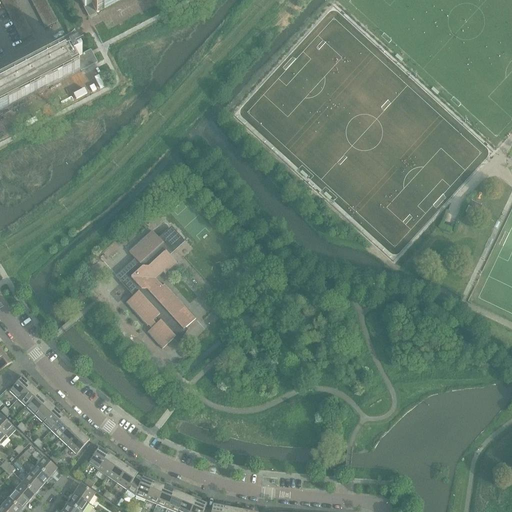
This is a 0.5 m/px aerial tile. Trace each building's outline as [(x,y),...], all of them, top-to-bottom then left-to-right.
[(16,2),(14,0),(7,0),(2,3),(5,8),(16,2)] [(89,17),(97,13),(98,12),(121,0),(80,0),(84,6),(89,17)] [(34,7),(37,12),(48,6),(45,1),(34,7)] [(19,8),(16,2),(5,8),(8,14),(19,8)] [(37,12),(40,17),(51,12),(48,6),(37,12)] [(22,13),(19,8),(8,14),(10,19),(22,13)] [(40,17),(43,23),(54,17),(51,12),(40,17)] [(24,18),(22,13),(10,19),(13,24),(24,18)] [(54,17),(43,23),(45,28),(56,22),(54,17)] [(27,24),(24,18),(13,24),(16,30),(27,24)] [(30,29),(27,24),(16,30),(19,35),(30,29)] [(30,29),(19,35),(22,41),(33,35),(30,29)] [(97,63),(91,50),(82,55),(77,46),(75,43),(71,45),(68,39),(60,44),(0,74),(0,109),(78,69),(79,68),(81,72),(97,63)] [(118,278),(134,296),(126,304),(127,304),(137,315),(136,315),(137,316),(137,315),(147,326),(146,326),(147,327),(148,326),(151,329),(147,333),(148,334),(148,333),(162,349),(162,350),(174,339),(178,343),(186,331),(185,330),(184,330),(196,319),(195,319),(185,308),(186,308),(185,307),(185,308),(184,306),(175,297),(175,296),(174,296),(165,286),(165,285),(162,287),(155,279),(163,272),(165,275),(166,274),(165,274),(176,264),(176,265),(177,264),(169,255),(172,251),(182,242),(178,238),(171,230),(160,240),(152,231),(151,232),(141,242),(140,241),(140,242),(129,252),(128,252),(136,260),(133,263),(133,264),(118,278)] [(4,355),(0,358),(0,371),(11,364),(4,355)] [(23,377),(10,391),(18,400),(33,384),(29,380),(28,382),(23,377)] [(18,400),(26,407),(40,393),(35,389),(37,387),(33,384),(18,400)] [(26,407),(35,415),(50,399),(46,396),(44,398),(40,393),(26,407)] [(35,415),(43,423),(56,409),(52,405),(54,403),(50,399),(35,415)] [(43,423),(51,431),(66,415),(63,411),(61,413),(56,409),(43,423)] [(51,431),(60,439),(73,425),(68,421),(70,419),(66,415),(51,431)] [(16,431),(1,416),(0,416),(0,431),(8,439),(16,431)] [(60,439),(68,447),(83,431),(79,427),(77,429),(73,425),(60,439)] [(0,446),(1,447),(8,439),(0,431),(0,446)] [(83,431),(68,447),(77,455),(90,441),(85,436),(87,434),(83,431)] [(98,471),(111,453),(106,450),(105,452),(99,448),(88,464),(98,471)] [(115,455),(111,453),(98,471),(108,477),(119,461),(113,458),(115,455)] [(57,469),(44,458),(37,467),(50,478),(57,469)] [(124,465),(119,461),(108,477),(117,483),(129,465),(125,462),(124,465)] [(24,470),(20,465),(16,462),(13,465),(21,472),(24,470)] [(134,468),(129,465),(117,483),(127,490),(135,479),(138,474),(132,471),(134,468)] [(37,467),(30,475),(43,486),(50,478),(37,467)] [(30,475),(23,483),(36,494),(43,486),(30,475)] [(135,479),(127,490),(135,496),(146,500),(155,480),(150,478),(149,481),(142,478),(141,483),(135,479)] [(146,500),(157,505),(164,487),(158,485),(159,482),(155,480),(154,483),(146,500)] [(23,483),(15,491),(29,503),(36,494),(23,483)] [(95,495),(81,485),(74,494),(89,504),(95,495)] [(157,505),(167,509),(176,489),(171,487),(170,489),(164,487),(157,505)] [(167,509),(174,511),(178,511),(185,496),(179,493),(180,491),(176,489),(167,509)] [(8,499),(22,511),(29,503),(15,491),(8,499)] [(68,503),(80,511),(83,511),(89,504),(74,494),(68,503)] [(178,511),(190,511),(197,498),(192,496),(191,498),(185,496),(178,511)] [(197,498),(190,511),(211,511),(212,511),(205,509),(207,505),(200,502),(202,500),(197,498)] [(1,508),(6,511),(20,511),(22,511),(8,499),(1,508)] [(80,511),(68,503),(62,511),(80,511)]
